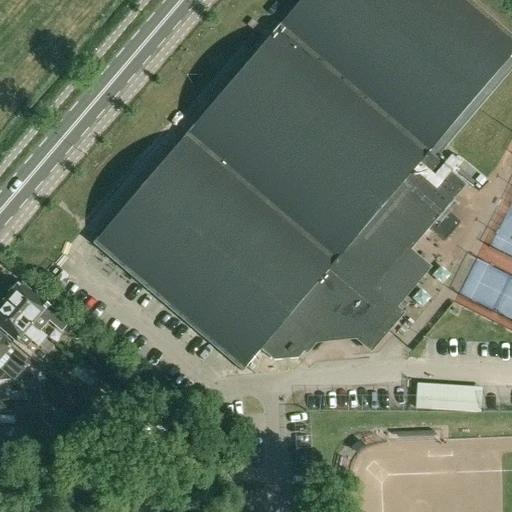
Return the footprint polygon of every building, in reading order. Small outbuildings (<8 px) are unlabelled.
[(511,54),(511,33),(472,0),(300,0),(92,244),(243,372),(262,350),(275,361),(300,358),(323,331),(329,337),(347,335),(352,330),(372,347),(399,314),(393,308),(427,268),(406,250),(458,190),(451,183),(457,176),(437,158),(511,70),(511,58),(510,57),(511,54)] [(69,277),(63,272),(57,280),(63,285),(69,277)] [(32,324),(40,331),(49,322),(61,332),(70,323),(47,303),(45,305),(36,297),(34,299),(19,286),(17,288),(14,288),(9,293),(9,297),(5,302),(31,325),(32,324)] [(0,325),(27,348),(33,342),(38,347),(47,337),(40,331),(32,324),(31,325),(5,302),(1,306),(0,306),(0,325)] [(0,337),(0,368),(5,374),(13,381),(29,363),(0,337)] [(86,373),(80,380),(89,388),(95,381),(86,373)] [(135,402),(128,410),(148,426),(154,417),(135,402)] [(148,426),(128,410),(121,419),(140,435),(148,426)] [(51,461),(51,444),(51,431),(39,431),(39,461),(51,461)]
